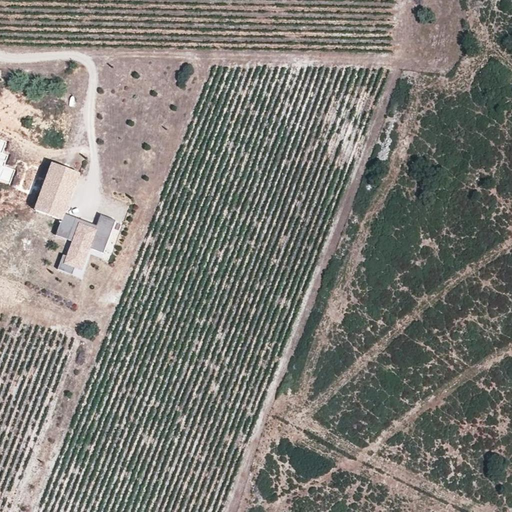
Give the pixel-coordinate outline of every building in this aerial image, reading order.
[(6,142),(0,139),(0,179),(10,183),(15,170),(3,165),(7,155),(2,153),(6,142)] [(36,211),(62,221),(64,214),(79,174),(53,164),(36,211)] [(70,240),(77,219),(64,214),(62,221),(57,236),(70,240)] [(90,223),(77,219),(70,240),(74,242),(66,263),(76,267),(82,269),(89,248),(103,253),(116,220),(101,215),(97,226),(95,230),(89,228),(90,223)] [(74,242),(70,240),(59,270),(73,275),(76,267),(66,263),(74,242)]
